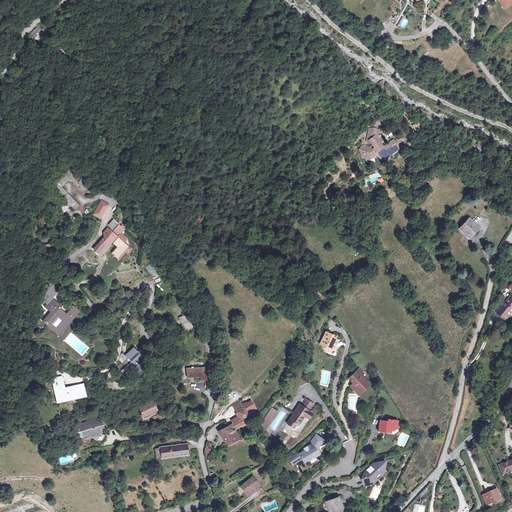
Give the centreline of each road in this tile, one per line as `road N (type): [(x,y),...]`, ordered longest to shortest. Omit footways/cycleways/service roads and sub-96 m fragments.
road 1 (residential): [(511,232),(496,258),(439,469)]
road 2 (unclassified): [(209,329),(181,320),(148,338),(141,329),(153,285),(137,285),(104,313),(61,264)]
road 3 (track): [(511,131),(397,76),(306,0)]
road 4 (residential): [(211,501),(200,450),(212,390),(209,329)]
road 5 (track): [(120,192),(88,107),(87,81),(57,45)]
road 6 (track): [(206,322),(154,255),(120,192)]
road 7 (residential): [(288,511),(316,478),(350,456),(339,408)]
